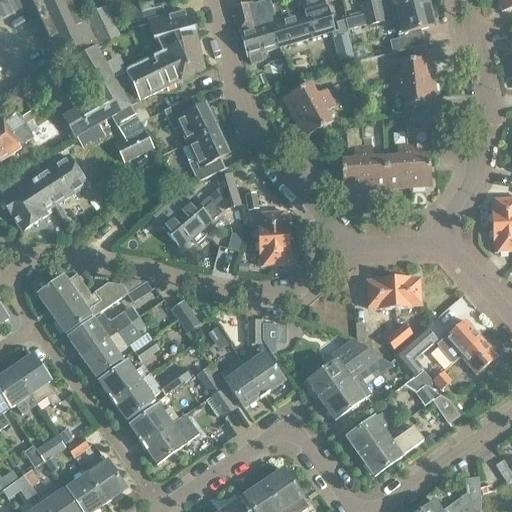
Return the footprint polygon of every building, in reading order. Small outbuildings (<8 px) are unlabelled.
[(29,6),(53,59),(93,41),(74,0),(5,0),(0,3),(0,18),(0,19),(29,6)] [(141,13),(153,10),(150,0),(144,0),(138,2),(141,13)] [(262,63),(260,55),(333,33),(323,0),(310,0),(302,3),(305,15),(275,24),(269,2),(248,7),(248,6),(232,11),(239,35),(239,34),(247,59),(248,59),(250,66),(262,63)] [(426,0),(384,0),(380,1),(383,12),(427,1),(426,0)] [(511,0),(498,0),(501,13),(511,10),(511,0)] [(383,12),(380,1),(363,5),(366,16),(383,12)] [(433,28),(427,1),(383,12),(385,19),(393,17),(398,36),(420,31),(433,28)] [(101,48),(121,39),(107,8),(87,18),(101,48)] [(190,36),(189,32),(190,32),(191,31),(192,30),(192,29),(192,28),(192,27),(188,13),(161,20),(158,9),(153,10),(141,13),(126,17),(130,30),(148,25),(153,42),(156,41),(158,44),(190,36)] [(366,16),(346,21),(348,28),(367,24),(368,26),(386,22),(385,19),(383,12),(366,16)] [(424,47),(420,31),(398,36),(399,40),(389,42),(392,55),(424,47)] [(171,86),(202,72),(199,59),(194,60),(192,52),(197,51),(193,35),(190,36),(158,44),(162,53),(157,56),(171,86)] [(348,36),(333,39),(338,62),(353,59),(348,36)] [(122,95),(94,47),(73,60),(95,98),(61,118),(73,139),(111,118),(128,108),(129,107),(122,95)] [(495,80),(510,77),(506,51),(490,54),(495,80)] [(157,56),(125,70),(140,101),(171,86),(157,56)] [(361,75),(379,71),(376,60),(359,64),(361,75)] [(428,66),(428,60),(399,63),(401,76),(389,77),(390,86),(434,82),(432,66),(428,66)] [(264,78),(256,81),(260,90),(268,87),(264,78)] [(435,98),(434,82),(390,86),(391,96),(403,95),(404,108),(433,104),(432,98),(435,98)] [(287,104),(284,106),(292,120),(330,99),(326,91),(316,96),(310,85),(284,99),(287,104)] [(511,88),(503,87),(501,110),(511,111),(511,88)] [(131,90),(122,95),(129,107),(138,102),(131,90)] [(172,132),(180,128),(187,145),(219,129),(210,109),(204,112),(202,107),(196,110),(191,99),(163,113),(172,132)] [(325,113),(335,107),(330,99),(292,120),(300,134),(303,133),(306,138),(331,124),(325,113)] [(135,119),(128,108),(111,118),(117,129),(135,119)] [(0,120),(0,141),(24,126),(33,120),(28,114),(20,119),(16,113),(1,122),(0,120)] [(124,141),(115,146),(124,164),(153,149),(143,131),(142,132),(135,119),(117,129),(124,141)] [(24,126),(0,141),(0,162),(19,150),(18,148),(33,139),(29,133),(37,128),(33,120),(24,126)] [(223,152),(229,150),(219,129),(187,145),(195,161),(188,164),(197,184),(225,171),(220,160),(225,157),(223,152)] [(353,160),(340,161),(342,190),(348,189),(348,193),(364,192),(362,149),(360,149),(359,131),(346,132),(347,149),(352,149),(353,160)] [(415,139),(405,139),(406,146),(408,190),(430,188),(428,156),(416,157),(415,146),(415,139)] [(397,158),(384,159),(386,187),(391,187),(392,190),(408,190),(406,146),(396,147),(397,158)] [(372,148),(362,149),(364,192),(381,191),(380,188),(386,187),(384,159),(372,159),(372,148)] [(86,187),(67,158),(35,179),(54,208),(86,187)] [(54,208),(35,179),(27,167),(20,171),(28,183),(0,201),(21,233),(47,217),(45,214),(54,208)] [(175,170),(170,172),(173,179),(178,176),(175,170)] [(216,180),(225,211),(240,206),(231,176),(216,180)] [(244,198),(247,210),(254,208),(252,196),(244,198)] [(491,212),(492,227),(511,225),(511,200),(491,201),(492,211),(491,212)] [(160,228),(179,250),(211,224),(210,223),(221,214),(212,203),(201,213),(191,201),(172,218),(164,209),(153,218),(160,228)] [(257,225),(258,242),(288,240),(287,224),(285,224),(285,214),(257,215),(258,225),(257,225)] [(511,225),(492,227),(493,245),(494,245),(494,255),(511,253),(511,225)] [(101,252),(118,237),(110,228),(93,242),(101,252)] [(258,242),(259,258),(260,258),(260,268),(288,267),(287,257),(289,257),(288,240),(258,242)] [(37,297),(48,311),(47,312),(50,316),(86,291),(76,276),(66,283),(63,279),(37,297)] [(421,308),(419,280),(409,280),(409,279),(392,280),(394,310),(411,309),(411,308),(421,308)] [(127,296),(141,286),(142,283),(120,280),(119,287),(121,287),(127,296)] [(377,310),(378,311),(394,310),(392,280),(376,281),(376,282),(366,283),(367,310),(377,310)] [(90,317),(94,318),(126,296),(127,296),(121,287),(119,287),(107,285),(90,297),(86,291),(50,316),(53,321),(54,320),(64,335),(90,317)] [(127,296),(126,296),(132,304),(147,293),(142,285),(141,286),(127,296)] [(198,326),(183,304),(171,312),(186,334),(198,326)] [(80,360),(130,325),(122,314),(109,324),(108,322),(107,323),(102,316),(68,340),(78,355),(77,355),(80,360)] [(444,340),(436,347),(452,365),(460,358),(481,340),(465,322),(444,340)] [(261,346),(261,323),(247,323),(247,346),(261,346)] [(404,323),(395,331),(405,343),(414,335),(404,323)] [(140,340),(136,334),(130,325),(80,360),(84,364),(95,378),(120,361),(117,356),(140,340)] [(424,330),(391,357),(411,381),(412,380),(422,372),(414,362),(435,344),(424,330)] [(395,351),(405,343),(395,331),(385,340),(395,351)] [(476,376),(496,358),(481,340),(460,358),(476,376)] [(135,353),(142,363),(159,351),(152,341),(135,353)] [(336,363),(306,384),(317,398),(316,399),(319,403),(349,382),(366,370),(380,360),(382,359),(351,342),(331,356),(336,363)] [(250,355),(254,362),(244,369),(264,398),(269,394),(268,394),(283,383),(263,356),(259,349),(250,355)] [(17,367),(16,367),(12,370),(36,406),(47,399),(53,409),(60,404),(47,384),(49,383),(31,357),(17,367)] [(380,360),(366,370),(373,379),(391,366),(380,360)] [(229,370),(220,376),(225,383),(224,383),(244,411),(259,400),(259,401),(264,398),(244,369),(238,361),(229,367),(230,369),(229,370)] [(108,399),(111,403),(148,377),(142,368),(133,374),(126,364),(98,383),(109,398),(108,399)] [(195,376),(210,398),(221,390),(207,369),(195,376)] [(15,406),(21,416),(36,406),(12,370),(7,373),(8,374),(0,378),(0,394),(10,409),(15,406)] [(422,372),(412,380),(425,388),(431,383),(422,372)] [(432,382),(440,392),(452,382),(444,372),(432,382)] [(158,389),(161,393),(164,397),(184,383),(177,375),(158,389)] [(149,376),(148,377),(111,403),(114,408),(115,407),(125,422),(153,403),(151,400),(161,393),(158,389),(149,376)] [(319,403),(323,408),(334,422),(363,402),(363,401),(369,396),(363,387),(357,392),(349,382),(319,403)] [(425,388),(415,395),(424,408),(432,403),(434,401),(436,400),(439,398),(425,388)] [(221,390),(210,398),(224,419),(235,411),(221,390)] [(436,400),(434,401),(432,403),(447,425),(458,417),(448,404),(439,398),(436,400)] [(142,447),(170,427),(156,408),(129,427),(139,442),(142,447)] [(387,439),(385,436),(380,429),(386,424),(380,415),(374,420),(373,420),(346,439),(356,454),(359,459),(387,439)] [(170,427),(142,447),(145,452),(146,451),(156,466),(170,456),(184,446),(194,439),(186,428),(184,429),(178,421),(170,427)] [(401,458),(422,443),(406,421),(385,436),(387,439),(359,459),(362,464),(363,463),(373,478),(401,458)] [(431,435),(422,441),(427,449),(436,443),(431,435)] [(43,463),(44,464),(65,450),(57,437),(35,451),(43,463)] [(88,449),(82,439),(67,449),(73,459),(88,449)] [(34,468),(43,463),(35,451),(32,447),(24,453),(34,468)] [(106,464),(102,458),(83,472),(106,506),(110,502),(125,492),(106,463),(106,464)] [(511,475),(503,462),(494,467),(506,485),(511,480),(511,475)] [(30,471),(22,476),(30,488),(38,483),(30,471)] [(76,484),(66,490),(80,511),(94,511),(100,508),(101,509),(106,506),(83,472),(72,478),(76,484)] [(302,500),(283,472),(268,482),(267,481),(263,484),(281,511),(301,511),(307,508),(301,500),(302,500)] [(22,476),(13,483),(26,501),(34,495),(30,488),(22,476)] [(462,511),(479,500),(478,481),(465,481),(466,496),(443,511),(438,511),(433,504),(421,511),(462,511)] [(258,488),(243,498),(252,511),(281,511),(263,484),(258,487),(258,488)] [(490,486),(479,490),(481,496),(492,493),(490,486)] [(62,493),(58,488),(39,501),(46,511),(74,511),(62,493)] [(507,488),(495,495),(499,502),(511,494),(507,488)] [(38,509),(33,511),(46,511),(39,501),(34,495),(30,498),(38,509)] [(478,511),(479,500),(462,511),(478,511)] [(245,511),(238,502),(223,511),(221,511),(245,511)]
